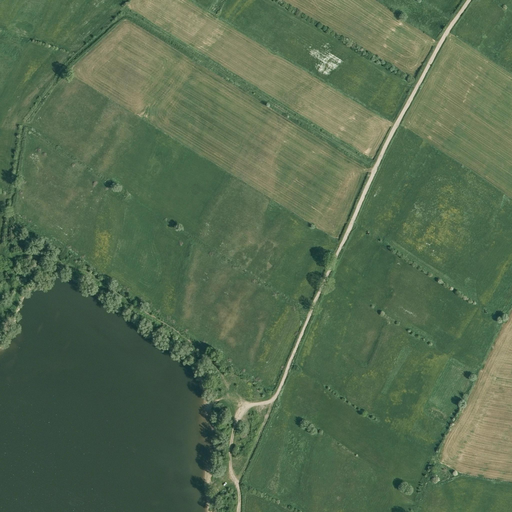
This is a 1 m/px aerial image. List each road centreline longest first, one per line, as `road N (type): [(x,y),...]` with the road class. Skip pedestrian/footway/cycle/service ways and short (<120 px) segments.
road 1 (track): [(375,167),(125,14),(68,63),(23,124),(6,248)]
road 2 (track): [(467,0),(375,167),(237,483),(238,511)]
road 3 (track): [(240,409),(201,350),(9,221)]
